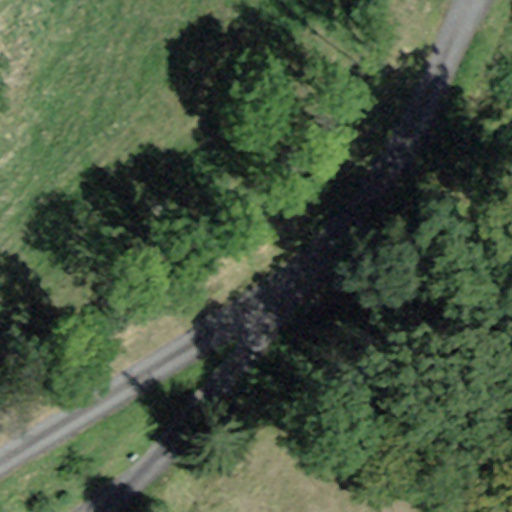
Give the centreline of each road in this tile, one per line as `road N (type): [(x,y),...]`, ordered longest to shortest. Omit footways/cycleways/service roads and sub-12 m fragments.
road 1 (unclassified): [(256,323),(371,186),(472,0)]
road 2 (residential): [(256,323),(149,379),(0,477)]
